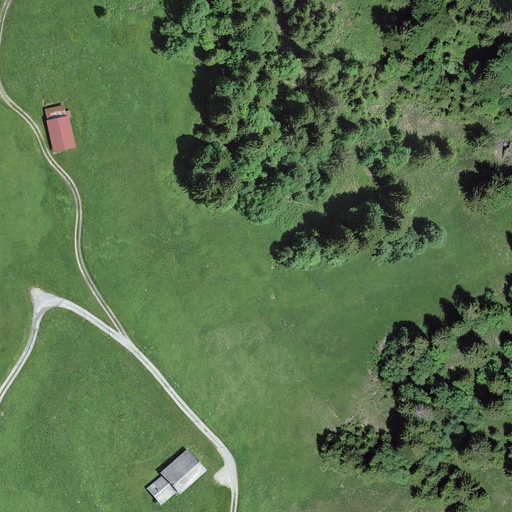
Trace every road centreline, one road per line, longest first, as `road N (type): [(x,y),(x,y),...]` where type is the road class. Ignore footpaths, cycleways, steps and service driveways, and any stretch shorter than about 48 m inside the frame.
road 1 (track): [(232,511),(231,464),(222,448),(128,345),(73,307),(44,304),(0,401)]
road 2 (track): [(128,345),(79,260),(76,193),(32,122),(0,91)]
